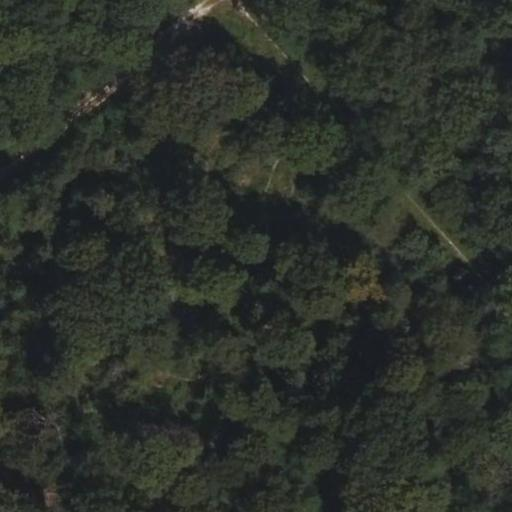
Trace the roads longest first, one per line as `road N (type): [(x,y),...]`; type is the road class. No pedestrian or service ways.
road 1 (track): [(511,333),(336,135),(230,0)]
road 2 (track): [(0,171),(209,0)]
